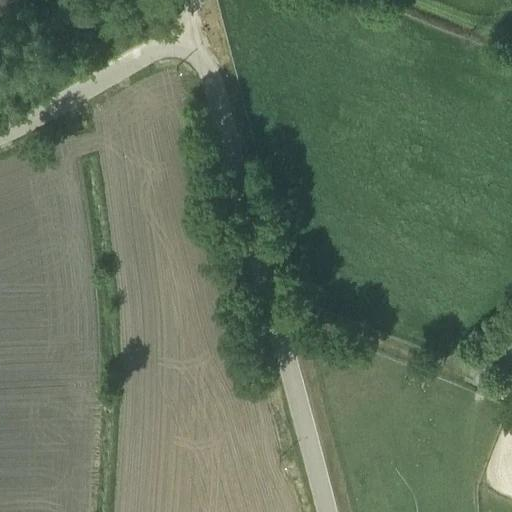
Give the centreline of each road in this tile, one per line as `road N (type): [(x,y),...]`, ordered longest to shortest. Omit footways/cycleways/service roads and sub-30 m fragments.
road 1 (unclassified): [(187,40),(215,91),(324,511)]
road 2 (unclassified): [(187,40),(0,141)]
